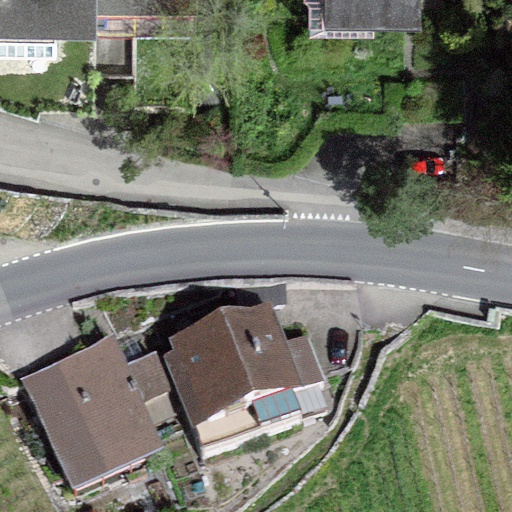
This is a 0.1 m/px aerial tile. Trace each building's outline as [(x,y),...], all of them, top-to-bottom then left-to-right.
[(54,75),(94,75),(94,33),(93,0),(0,0),(0,54),(54,56),(54,75)] [(93,0),(94,33),(94,75),(131,75),(134,89),(192,89),(194,0),(93,0)] [(305,0),(309,4),(309,33),(374,33),(374,23),(420,24),(420,0),(305,0)] [(305,342),(274,353),(263,323),(181,354),(184,362),(167,368),(201,460),(301,424),(292,400),(322,389),(305,342)] [(168,396),(155,363),(122,377),(109,349),(24,387),(66,481),(151,443),(136,410),(168,396)]
